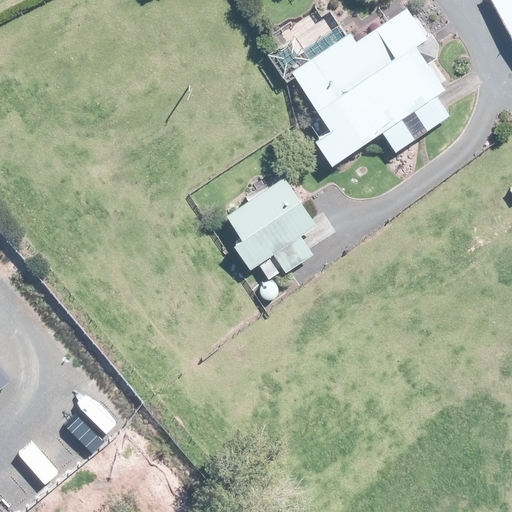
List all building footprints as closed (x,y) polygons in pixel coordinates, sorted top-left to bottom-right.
[(511,0),(493,0),(511,34),(511,0)] [(437,43),(433,37),(432,35),(428,38),(408,8),(406,10),(386,23),(378,28),(357,43),(353,38),(345,25),(344,23),(341,25),(305,50),(296,36),(282,47),(270,54),(287,81),(296,75),(319,110),(333,130),(321,138),(318,141),(333,165),(384,131),(397,151),(451,116),(444,106),(437,95),(446,90),(429,63),(433,61),(436,58),(439,45),(437,43)] [(511,60),(506,51),(493,59),(511,90),(511,60)] [(314,254),(311,249),(302,236),(318,226),(286,178),(229,215),(245,240),(237,245),(252,269),(276,253),(288,272),(291,269),(314,254)] [(0,400),(18,386),(0,363),(0,400)]
